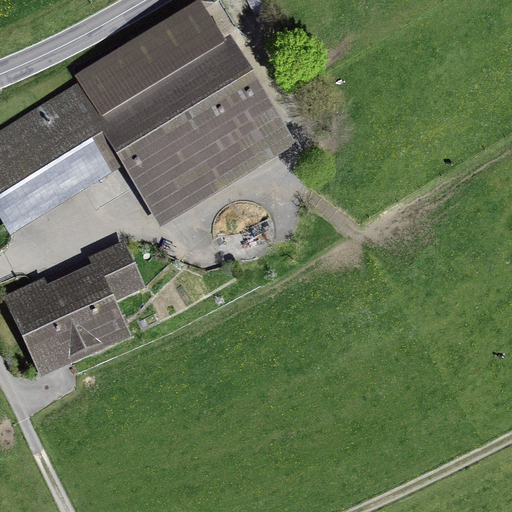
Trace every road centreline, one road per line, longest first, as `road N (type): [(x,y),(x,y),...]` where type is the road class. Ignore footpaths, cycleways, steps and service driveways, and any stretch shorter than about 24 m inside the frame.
road 1 (track): [(14,403),(388,212),(511,138)]
road 2 (track): [(348,511),(511,435)]
road 3 (unclassified): [(0,75),(150,0)]
road 4 (track): [(0,370),(64,511)]
